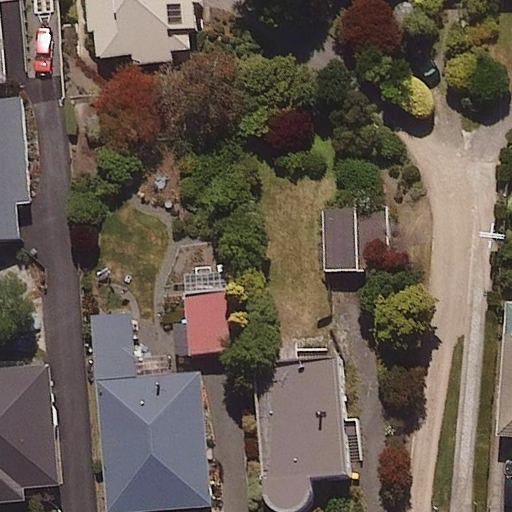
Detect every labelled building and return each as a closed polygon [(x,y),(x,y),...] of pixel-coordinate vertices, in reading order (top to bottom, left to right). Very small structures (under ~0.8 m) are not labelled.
[(138,62),(138,68),(179,68),(178,57),(198,57),(198,42),(206,42),(205,0),(90,0),(90,34),(98,34),(97,62),(138,62)] [(0,91),(16,91),(12,7),(0,8),(0,91)] [(28,106),(0,108),(0,249),(26,248),(23,207),(34,206),(28,106)] [(394,215),(331,216),(333,279),(395,278),(394,215)] [(240,360),(236,302),(193,305),(197,363),(240,360)] [(511,316),(510,317),(499,448),(511,448),(511,316)] [(146,324),(106,326),(111,511),(215,511),(212,385),(148,387),(146,324)] [(359,489),(355,373),(325,374),(325,348),(272,349),(277,507),(279,511),(321,511),(323,490),(359,489)] [(66,511),(63,379),(0,380),(0,510),(36,509),(36,511),(66,511)]
